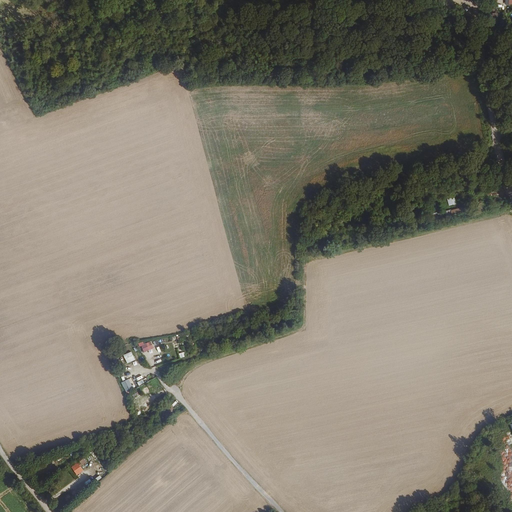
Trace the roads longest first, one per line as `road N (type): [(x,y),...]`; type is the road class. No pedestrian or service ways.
road 1 (track): [(173,391),(277,511)]
road 2 (unclassified): [(493,141),(477,0)]
